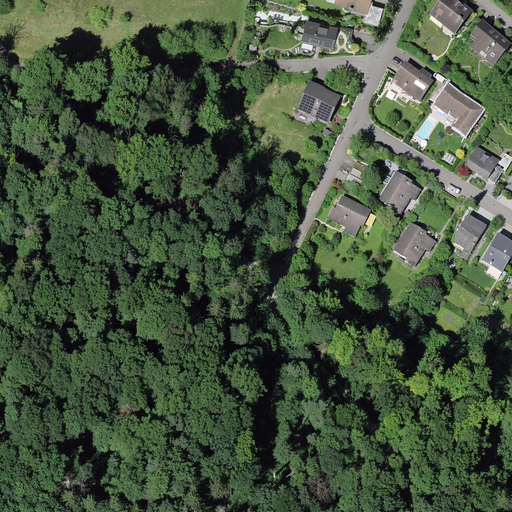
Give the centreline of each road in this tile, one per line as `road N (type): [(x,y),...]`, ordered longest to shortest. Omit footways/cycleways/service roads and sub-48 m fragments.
road 1 (track): [(382,60),(158,74),(59,73),(0,61)]
road 2 (track): [(417,511),(388,452),(297,348),(276,318),(272,289),(236,255)]
road 3 (track): [(0,204),(65,201),(131,214),(236,255)]
road 4 (residential): [(354,117),(272,289)]
road 5 (residential): [(354,117),(511,217)]
road 6 (residential): [(410,0),(354,117)]
